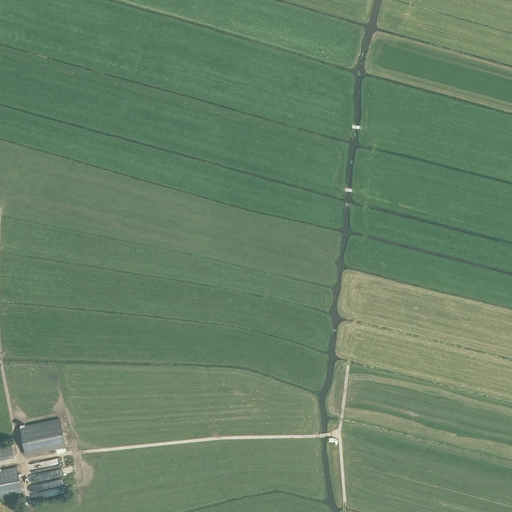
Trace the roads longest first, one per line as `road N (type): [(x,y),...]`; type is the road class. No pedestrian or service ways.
road 1 (track): [(358,253),(367,195),(0,91)]
road 2 (track): [(340,433),(21,460),(0,354)]
road 3 (track): [(367,195),(373,144),(362,128),(341,122),(344,81),(87,0)]
road 4 (track): [(0,110),(363,210)]
